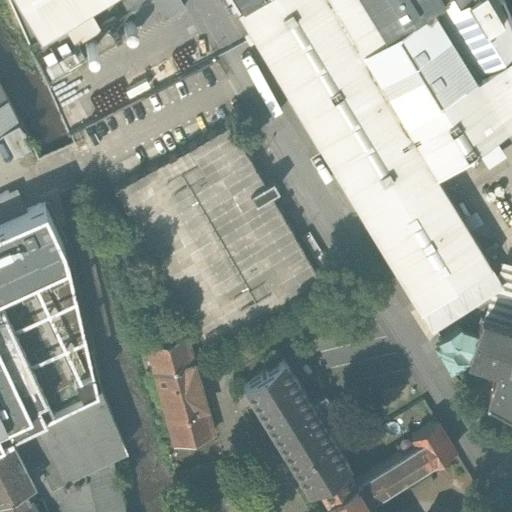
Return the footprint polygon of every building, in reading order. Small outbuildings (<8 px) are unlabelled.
[(17,0),(40,35),(97,0),(17,0)] [(174,29),(192,19),(180,0),(121,0),(128,11),(132,9),(142,26),(164,13),(174,29)] [(232,0),(236,5),(235,6),(237,10),(238,9),(255,38),(419,308),(490,264),(434,172),(511,124),(511,18),(504,0),(232,0)] [(27,48),(44,79),(83,58),(66,27),(27,48)] [(155,85),(174,75),(167,60),(148,70),(155,85)] [(0,128),(18,119),(0,85),(0,128)] [(26,135),(18,119),(0,128),(1,130),(15,156),(29,148),(22,137),(26,135)] [(229,120),(114,186),(204,344),(321,277),(271,191),(278,187),(271,177),(265,181),(229,120)] [(500,144),(483,154),(489,164),(505,154),(500,144)] [(0,436),(10,432),(97,389),(62,241),(44,202),(0,221),(0,436)] [(470,360),(470,357),(497,367),(486,399),(501,404),(500,409),(511,413),(511,325),(511,329),(481,318),(475,333),(460,328),(458,324),(437,338),(440,343),(435,346),(450,371),(470,360)] [(213,430),(186,334),(146,344),(173,441),(213,430)] [(282,356),(243,380),(292,460),(291,460),(297,471),(298,470),(308,486),(317,481),(344,464),(348,461),(282,356)] [(95,511),(123,511),(112,457),(126,450),(101,387),(97,389),(10,432),(32,476),(22,481),(28,492),(29,492),(38,487),(45,502),(56,497),(59,504),(62,511),(87,511),(95,510),(95,511)] [(355,478),(367,497),(428,459),(429,462),(453,446),(435,418),(411,433),(416,440),(355,478)] [(10,432),(0,436),(0,491),(22,481),(32,476),(10,432)] [(167,449),(174,473),(187,469),(180,445),(167,449)] [(222,459),(187,469),(174,473),(179,494),(229,479),(222,459)] [(376,511),(367,497),(355,478),(353,479),(344,464),(317,481),(335,511),(376,511)] [(22,481),(0,491),(0,511),(95,511),(95,510),(87,511),(62,511),(59,504),(50,509),(51,511),(44,511),(43,510),(39,511),(29,492),(28,492),(22,481)]
